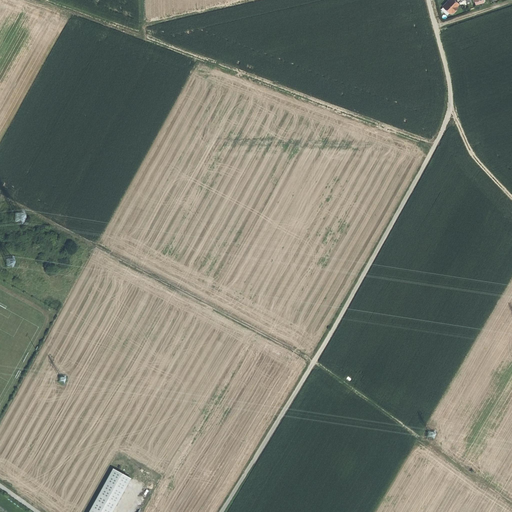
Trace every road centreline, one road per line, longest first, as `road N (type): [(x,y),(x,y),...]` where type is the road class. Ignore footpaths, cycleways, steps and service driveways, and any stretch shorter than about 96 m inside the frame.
road 1 (track): [(23,0),(434,145)]
road 2 (track): [(0,196),(313,361)]
road 3 (track): [(511,503),(313,361)]
